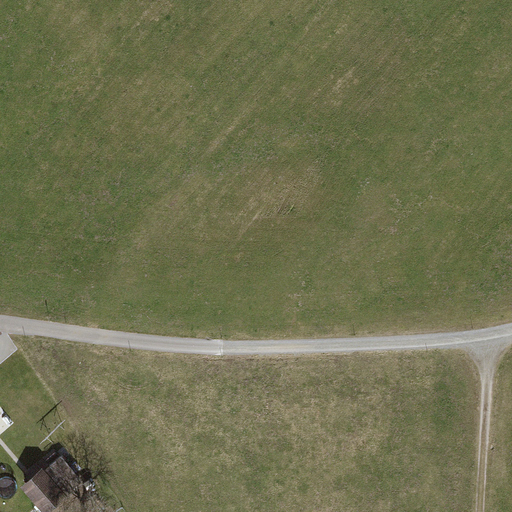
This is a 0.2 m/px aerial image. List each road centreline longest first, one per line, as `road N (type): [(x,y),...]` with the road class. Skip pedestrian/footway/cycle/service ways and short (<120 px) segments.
road 1 (track): [(0,323),(222,348),(511,332)]
road 2 (track): [(485,336),(481,511)]
